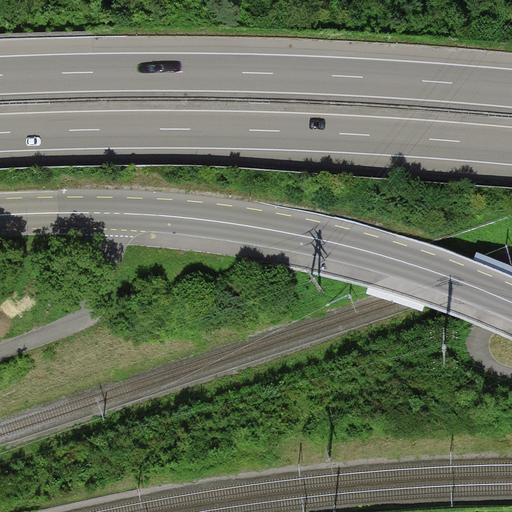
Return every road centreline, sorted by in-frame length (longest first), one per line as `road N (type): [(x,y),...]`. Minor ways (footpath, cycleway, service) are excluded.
road 1 (primary): [(0,217),(116,214),(249,225),(421,266),(511,303)]
road 2 (motorway): [(511,93),(210,73),(0,77)]
road 3 (motorway): [(0,134),(179,129),(511,149)]
